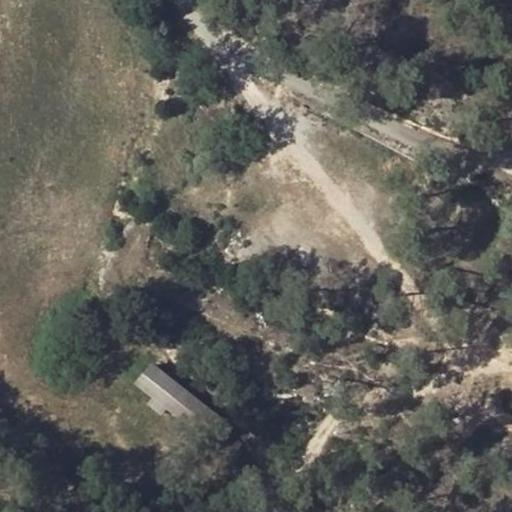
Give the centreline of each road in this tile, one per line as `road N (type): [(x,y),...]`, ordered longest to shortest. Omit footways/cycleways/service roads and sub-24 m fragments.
road 1 (unclassified): [(511,153),(452,156),(280,73),(202,23),(183,0)]
road 2 (track): [(479,357),(340,420),(296,473),(287,511)]
